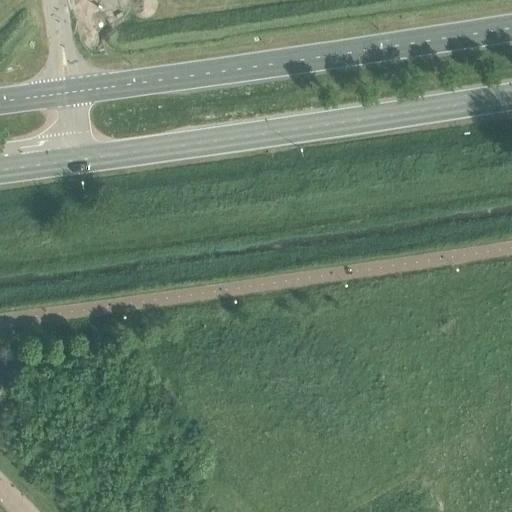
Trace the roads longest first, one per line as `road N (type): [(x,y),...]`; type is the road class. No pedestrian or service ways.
road 1 (secondary): [(0,167),(511,95)]
road 2 (secondary): [(511,25),(66,91)]
